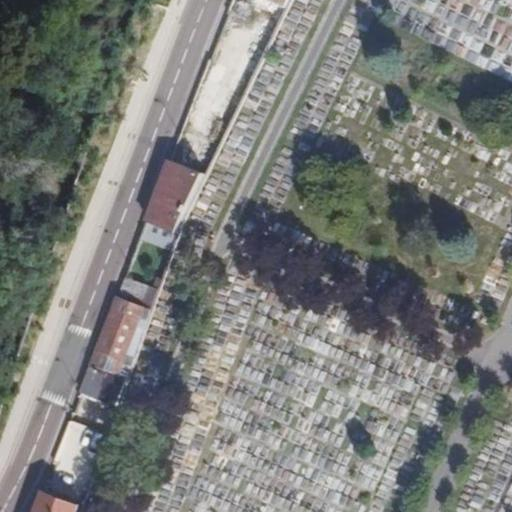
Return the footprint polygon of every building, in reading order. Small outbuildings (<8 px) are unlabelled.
[(268,0),(285,8),(289,0),(268,0)] [(162,164),(137,225),(170,237),(198,177),(162,164)] [(125,301),(148,309),(156,288),(133,279),(125,301)] [(87,367),(123,379),(148,309),(125,301),(113,297),(87,367)] [(87,367),(69,412),(107,425),(123,379),(87,367)] [(41,490),(33,511),(76,511),(80,504),(41,490)]
